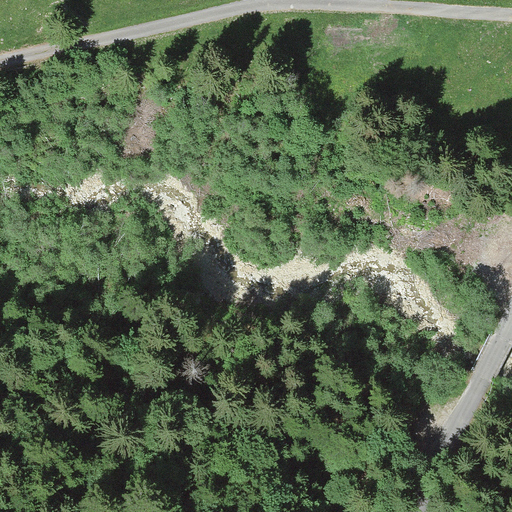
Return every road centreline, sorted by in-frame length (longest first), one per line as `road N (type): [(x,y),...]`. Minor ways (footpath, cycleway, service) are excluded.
road 1 (unclassified): [(0,62),(276,7),(511,20)]
road 2 (unclassified): [(417,511),(511,309)]
